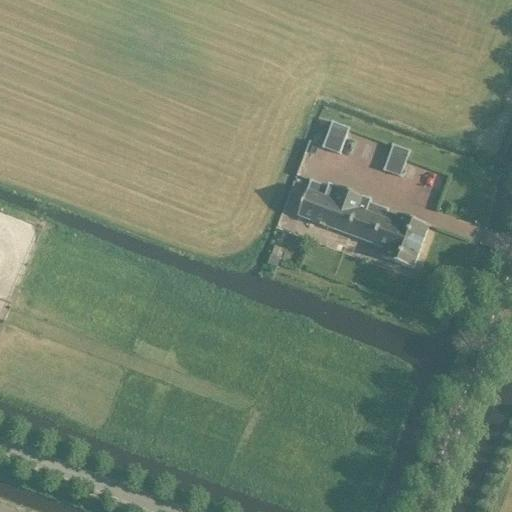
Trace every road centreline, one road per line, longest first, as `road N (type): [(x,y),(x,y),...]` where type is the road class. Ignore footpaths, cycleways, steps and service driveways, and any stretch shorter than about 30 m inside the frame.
road 1 (tertiary): [(428,511),(511,289)]
road 2 (unclassified): [(168,511),(0,448)]
